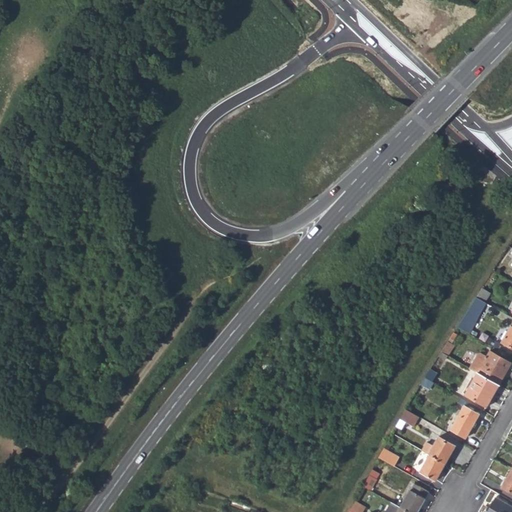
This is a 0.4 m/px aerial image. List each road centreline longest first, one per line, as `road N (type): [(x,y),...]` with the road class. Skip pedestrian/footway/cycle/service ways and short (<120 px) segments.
road 1 (track): [(157,482),(172,463),(290,507),(316,500),(488,241),(484,191),(493,161)]
road 2 (secondary): [(423,120),(183,393),(96,511)]
road 3 (tertiary): [(423,120),(291,228),(257,235),(220,226),(195,187),(199,139),(222,113),(319,47)]
road 4 (track): [(38,511),(210,281)]
road 5 (tertiary): [(485,129),(355,0)]
road 6 (tertiary): [(389,65),(511,175)]
road 7 (secondary): [(511,33),(423,120)]
